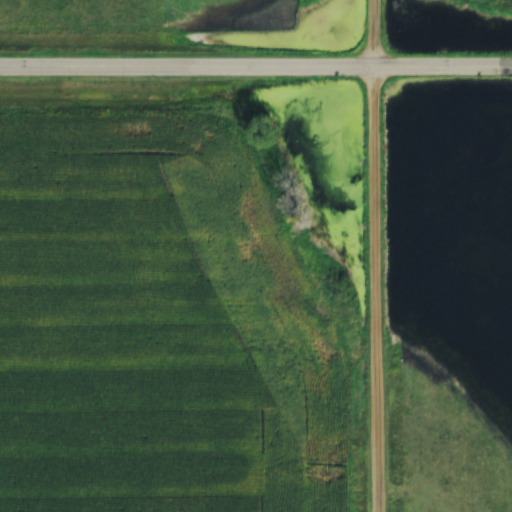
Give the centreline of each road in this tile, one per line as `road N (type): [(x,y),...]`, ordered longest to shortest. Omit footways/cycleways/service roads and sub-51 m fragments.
road 1 (residential): [(377,511),(374,0)]
road 2 (tertiary): [(511,64),(0,63)]
